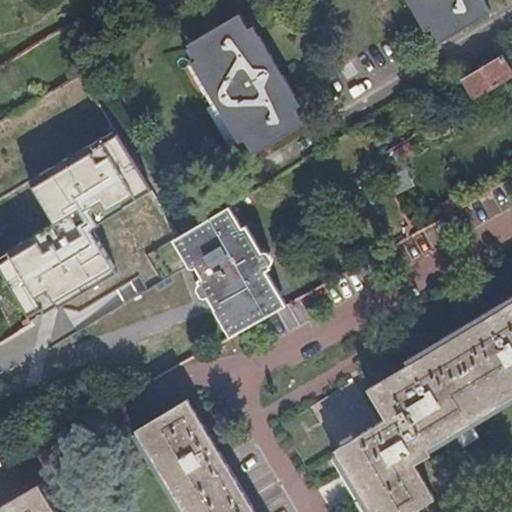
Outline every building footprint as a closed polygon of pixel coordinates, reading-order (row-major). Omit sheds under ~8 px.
[(432,25),(441,41),(491,11),(492,10),(486,0),(409,0),(411,2),(414,6),(427,28),(432,25)] [(246,137),(255,152),(306,122),(297,106),(302,103),(255,24),(249,27),(241,12),(189,42),(198,57),(193,60),(241,140),(246,137)] [(511,75),(511,66),(505,55),(464,79),(475,96),(476,97),(511,75)] [(123,128),(0,195),(0,231),(15,260),(3,266),(37,328),(93,297),(103,313),(147,289),(138,273),(127,279),(101,231),(161,198),(123,128)] [(179,232),(177,233),(203,276),(199,278),(215,306),(220,304),(236,331),(287,304),(265,266),(270,263),(246,222),(242,225),(229,203),(179,232)] [(161,281),(183,269),(168,241),(146,254),(161,281)] [(0,267),(0,285),(1,287),(9,282),(0,267)] [(311,406),(377,511),(411,511),(437,496),(416,461),(429,454),(425,447),(511,394),(511,300),(369,387),(388,417),(379,422),(352,380),(311,406)] [(136,431),(185,511),(255,511),(188,399),(136,431)] [(0,505),(0,511),(55,511),(38,482),(0,505)]
